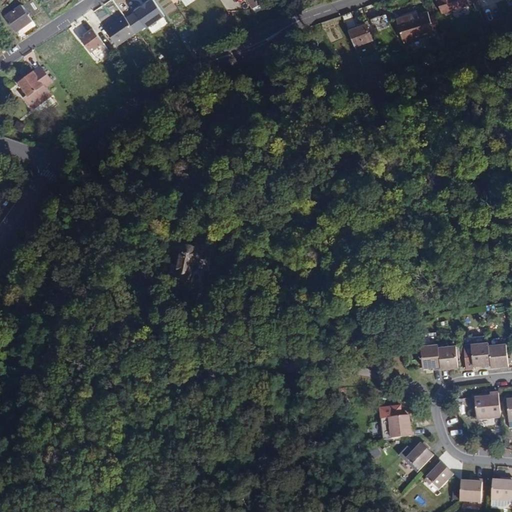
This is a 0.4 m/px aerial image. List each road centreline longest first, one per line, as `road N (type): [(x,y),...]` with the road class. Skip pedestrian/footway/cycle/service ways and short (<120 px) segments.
road 1 (residential): [(360,0),(189,68),(56,167)]
road 2 (residential): [(511,375),(449,384),(435,404),(451,452),(511,462)]
